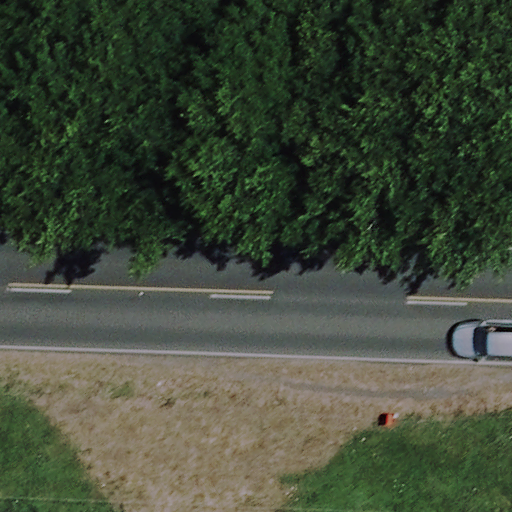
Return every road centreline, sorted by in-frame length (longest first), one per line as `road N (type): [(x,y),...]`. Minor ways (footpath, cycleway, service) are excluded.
road 1 (tertiary): [(511,298),(0,284)]
road 2 (unknown): [(245,290),(274,0)]
